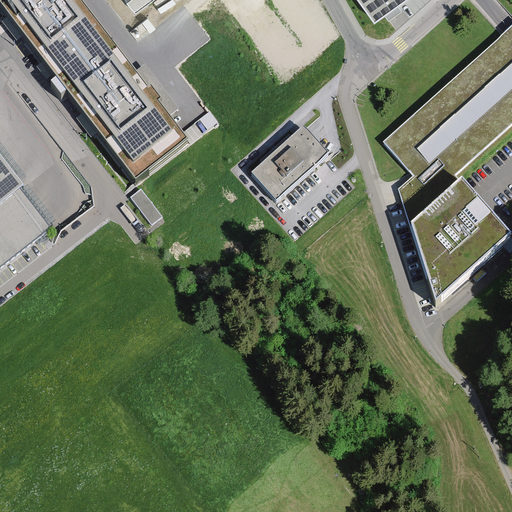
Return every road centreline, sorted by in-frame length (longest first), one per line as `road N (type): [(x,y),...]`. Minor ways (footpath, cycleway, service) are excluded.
road 1 (track): [(385,220),(416,323),(468,388),(511,481)]
road 2 (unclassified): [(0,53),(113,201)]
road 3 (unclassified): [(331,0),(370,54),(393,49),(449,0)]
